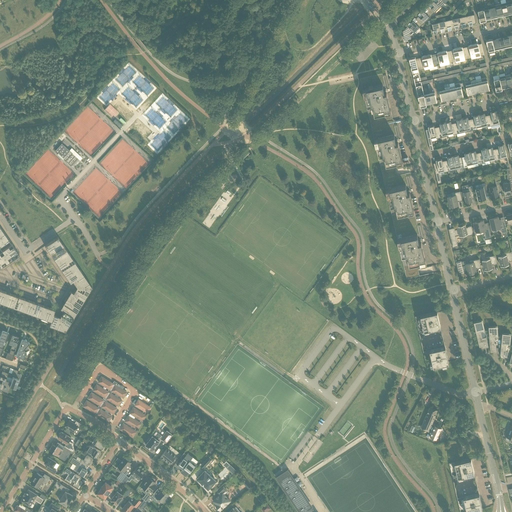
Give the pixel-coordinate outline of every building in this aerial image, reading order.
[(433,0),(428,5),(435,11),(440,6),(433,0)] [(501,4),(495,5),(498,17),(501,16),(502,16),(503,15),(503,14),(501,4)] [(428,5),(423,10),(429,16),(435,11),(428,5)] [(495,5),(489,6),(489,8),(490,9),(491,17),(492,18),(494,18),(498,17),(495,5)] [(489,6),(483,8),(484,9),(486,19),(487,19),(490,19),(492,18),(491,17),(490,9),(489,8),(489,6)] [(484,9),(477,11),(480,21),(480,22),(482,21),(486,20),(486,19),(484,9)] [(423,10),(418,15),(424,21),(429,16),(423,10)] [(451,19),(446,20),(448,29),(455,28),(453,19),(452,16),(451,14),(449,16),(450,17),(451,19)] [(474,14),(467,16),(469,24),(476,23),(474,14)] [(418,15),(413,20),(419,26),(424,21),(418,15)] [(467,16),(460,17),(462,26),(469,24),(467,16)] [(441,21),(439,22),(441,31),(444,30),(448,29),(446,20),(445,17),(442,18),(441,18),(441,21)] [(460,17),(453,19),(455,28),(462,26),(460,17)] [(413,20),(408,25),(414,31),(419,26),(413,20)] [(433,29),(430,30),(431,33),(433,33),(437,32),(441,31),(439,22),(436,23),(436,20),(433,21),(433,23),(432,24),(433,29)] [(414,31),(408,25),(402,30),(404,37),(403,38),(404,40),(408,39),(407,39),(411,38),(410,35),(414,31)] [(498,38),(500,48),(506,47),(504,39),(501,39),(501,38),(498,39),(498,38)] [(486,41),(486,42),(488,51),(489,54),(495,52),(495,50),(494,50),(492,41),(492,39),(488,40),(486,41)] [(470,46),(465,47),(468,59),(476,57),(473,44),(470,45),(470,46)] [(473,44),(476,57),(484,55),(481,44),(476,45),(476,44),(473,44)] [(455,50),(450,51),(452,62),(460,60),(457,47),(457,48),(454,49),(455,50)] [(457,47),(460,60),(468,59),(465,47),(461,48),(460,47),(457,48),(457,47)] [(439,53),(434,54),(437,66),(445,64),(442,51),(441,51),(442,52),(439,52),(439,53)] [(442,51),(445,64),(452,62),(450,51),(445,52),(445,51),(442,52),(442,51)] [(423,57),(419,58),(421,69),(429,67),(426,54),(426,55),(423,56),(423,57)] [(426,54),(429,67),(437,66),(434,54),(429,55),(429,54),(426,55),(426,54)] [(421,69),(419,58),(416,59),(415,57),(409,58),(414,82),(421,80),(420,78),(418,70),(421,69)] [(382,74),(360,79),(362,89),(363,90),(364,94),(364,95),(374,139),(374,140),(375,144),(375,145),(383,179),(405,174),(410,173),(410,172),(409,170),(409,166),(404,167),(404,166),(403,162),(402,161),(398,143),(398,142),(397,140),(394,126),(394,125),(391,112),(387,94),(386,92),(386,90),(382,74)] [(499,75),(493,77),(493,80),(496,90),(496,91),(498,90),(502,89),(500,80),(500,79),(499,79),(499,77),(499,75)] [(505,76),(499,77),(499,79),(500,79),(500,80),(502,89),(502,88),(503,88),(506,88),(508,87),(505,76)] [(481,79),(482,82),(484,91),(489,90),(486,78),(481,79)] [(479,92),(482,92),(484,91),(482,82),(481,79),(476,80),(479,92)] [(470,81),(471,84),(473,93),(473,94),(479,92),(476,80),(470,81)] [(470,81),(465,82),(466,85),(466,86),(468,95),(471,94),(473,94),(473,93),(471,84),(470,81)] [(426,105),(424,95),(422,85),(419,86),(418,83),(415,83),(420,107),(426,105)] [(460,83),(454,84),(455,86),(458,97),(459,97),(460,97),(463,96),(461,86),(460,83)] [(444,88),(445,90),(447,100),(452,99),(450,87),(449,86),(444,88)] [(104,109),(114,118),(119,112),(110,104),(104,109)] [(491,115),(488,115),(490,126),(499,124),(496,110),(492,111),(490,112),(491,115)] [(127,112),(119,120),(127,128),(126,129),(142,143),(152,133),(136,118),(135,119),(127,112)] [(483,113),(479,114),(482,126),(482,128),(490,126),(488,115),(485,116),(484,113),(483,113)] [(474,118),(471,119),(474,130),(477,129),(476,127),(482,126),(479,114),(475,115),(473,116),(474,118)] [(466,117),(462,118),(465,132),(474,130),(471,119),(468,120),(467,117),(466,117)] [(457,122),(454,123),(457,134),(465,132),(462,118),(458,119),(456,120),(457,122)] [(449,121),(445,122),(448,134),(453,133),(453,135),(457,134),(454,123),(451,124),(450,121),(449,121)] [(440,126),(437,127),(440,138),(448,136),(448,134),(445,122),(441,123),(439,123),(440,126)] [(428,129),(425,130),(430,151),(434,150),(431,138),(436,137),(436,139),(440,138),(437,127),(434,128),(434,125),(432,125),(428,126),(428,129)] [(61,144),(55,150),(63,157),(68,151),(69,151),(61,144)] [(499,148),(496,149),(498,160),(502,159),(501,157),(506,156),(504,144),(500,145),(498,145),(499,148)] [(490,147),(487,148),(489,159),(489,160),(494,158),(495,160),(498,160),(496,149),(493,150),(492,147),(490,147)] [(482,152),(479,153),(481,164),(482,166),(490,164),(489,160),(489,159),(487,148),(483,149),(481,149),(482,152)] [(243,159),(250,153),(247,150),(240,156),(243,159)] [(68,151),(63,157),(73,167),(80,161),(77,158),(72,153),(71,152),(70,153),(68,151)] [(473,151),(470,152),(472,164),(478,162),(478,164),(481,164),(479,153),(476,153),(475,151),(473,151)] [(465,156),(462,157),(464,167),(468,167),(467,165),(472,164),(470,152),(466,153),(464,153),(465,156)] [(456,155),(453,156),(455,167),(456,169),(461,168),(464,167),(462,157),(459,157),(458,155),(456,155)] [(448,160),(445,161),(447,171),(456,169),(455,167),(453,156),(449,157),(447,157),(448,160)] [(436,163),(433,163),(438,184),(441,184),(439,171),(444,170),(444,172),(447,171),(445,161),(442,161),(441,158),(440,159),(436,160),(436,163)] [(405,174),(383,179),(386,189),(386,190),(387,194),(387,195),(397,239),(397,240),(398,244),(398,245),(406,279),(430,274),(433,273),(433,270),(432,266),(427,267),(427,266),(426,262),(421,243),(421,242),(421,240),(417,226),(417,225),(414,212),(413,206),(410,193),(410,192),(409,192),(409,190),(406,177),(405,174)] [(507,182),(503,183),(504,189),(503,189),(504,194),(511,193),(510,191),(510,189),(511,189),(511,187),(511,186),(511,179),(511,177),(511,178),(507,178),(507,182)] [(497,188),(500,188),(499,181),(495,182),(496,186),(489,187),(491,197),(495,196),(495,197),(498,197),(497,196),(499,195),(497,188)] [(469,189),(462,190),(464,196),(466,203),(470,202),(472,202),(472,201),(471,199),(475,198),(472,186),(468,187),(469,189)] [(487,192),(486,186),(483,187),(476,189),(478,200),(481,199),(482,201),(485,200),(485,199),(486,198),(484,192),(487,191),(487,192)] [(451,193),(447,194),(448,197),(449,202),(450,202),(451,206),(451,207),(452,206),(458,205),(457,202),(458,201),(459,202),(462,201),(460,191),(459,191),(459,192),(451,193)] [(490,219),(489,219),(492,229),(492,232),(498,231),(497,229),(501,228),(502,233),(507,232),(505,222),(504,222),(501,222),(501,219),(499,220),(498,218),(498,217),(494,218),(494,217),(490,217),(490,219)] [(489,234),(489,238),(491,237),(488,223),(484,224),(483,220),(480,221),(480,220),(476,221),(476,222),(473,222),(476,232),(483,230),(484,232),(485,235),(489,234)] [(458,229),(455,230),(457,236),(459,235),(459,236),(463,235),(464,237),(472,235),(473,235),(471,226),(467,227),(466,228),(465,224),(463,225),(463,223),(459,224),(459,226),(458,226),(458,227),(457,227),(458,229)] [(457,236),(455,230),(455,228),(449,229),(450,233),(449,234),(452,247),(458,246),(455,236),(457,236)] [(0,246),(9,240),(5,234),(0,237),(0,246)] [(47,250),(61,241),(58,237),(45,246),(47,245),(49,247),(46,249),(47,250)] [(53,253),(63,245),(61,241),(47,250),(49,252),(51,250),(53,253)] [(5,248),(8,253),(15,249),(11,243),(5,248)] [(63,245),(53,253),(54,255),(52,257),(53,259),(55,257),(66,250),(63,245)] [(2,250),(9,261),(12,259),(8,253),(5,248),(2,250)] [(19,255),(15,249),(8,253),(12,259),(19,255)] [(2,250),(0,251),(0,254),(6,263),(9,261),(2,250)] [(66,250),(55,257),(53,259),(54,260),(57,259),(58,261),(69,254),(66,250)] [(502,256),(498,256),(500,262),(501,266),(502,266),(503,266),(503,267),(507,266),(506,265),(509,265),(508,261),(509,261),(511,260),(511,253),(511,252),(502,254),(502,256)] [(69,254),(58,261),(60,264),(58,265),(59,267),(61,266),(72,258),(69,254)] [(486,259),(482,260),(483,266),(484,270),(485,270),(492,268),(492,265),(493,265),(497,264),(495,255),(494,255),(494,256),(486,258),(486,259)] [(72,258),(61,266),(59,267),(60,269),(62,267),(64,269),(75,262),(72,258)] [(466,265),(463,266),(465,272),(468,271),(469,274),(476,272),(475,269),(477,268),(477,269),(481,268),(479,259),(478,259),(469,261),(470,263),(466,264),(466,265)] [(465,272),(463,266),(462,266),(461,261),(456,262),(458,271),(459,270),(460,275),(465,274),(465,272)] [(75,262),(64,269),(65,272),(63,273),(64,275),(78,266),(75,262)] [(69,278),(80,270),(78,266),(64,275),(66,277),(68,275),(69,278)] [(80,270),(69,278),(71,280),(69,282),(70,284),(73,282),(83,275),(80,270)] [(73,282),(76,286),(86,279),(83,275),(73,282)] [(76,286),(76,287),(92,287),(86,279),(76,286)] [(76,287),(76,288),(87,295),(92,287),(76,287)] [(76,288),(73,293),(84,299),(87,295),(76,288)] [(84,299),(73,293),(70,291),(69,293),(71,295),(70,297),(81,304),(84,299)] [(8,306),(12,294),(8,293),(4,304),(8,306)] [(13,307),(17,296),(12,294),(8,306),(13,307)] [(18,309),(22,298),(17,296),(13,307),(18,309)] [(81,304),(70,297),(68,300),(66,298),(65,300),(79,308),(81,304)] [(22,311),(26,299),(22,298),(18,309),(22,311)] [(27,312),(31,301),(26,299),(22,311),(27,312)] [(64,302),(66,303),(65,306),(76,312),(79,308),(65,300),(64,302)] [(32,314),(36,303),(31,301),(27,312),(32,314)] [(36,316),(41,305),(36,303),(32,314),(36,316)] [(41,318),(45,306),(41,305),(36,316),(41,318)] [(46,319),(50,308),(45,306),(41,318),(46,319)] [(65,306),(63,308),(61,307),(60,309),(63,311),(73,317),(76,312),(65,306)] [(55,310),(50,308),(46,319),(50,321),(51,321),(53,314),(54,314),(55,310)] [(63,311),(60,315),(71,322),(73,317),(63,311)] [(420,315),(420,316),(423,328),(424,330),(424,331),(440,327),(437,312),(420,315)] [(49,325),(54,327),(58,316),(54,314),(53,314),(51,321),(50,321),(49,325)] [(60,316),(65,331),(71,322),(60,315),(60,316)] [(54,327),(65,331),(60,316),(58,316),(54,327)] [(482,346),(482,348),(488,347),(486,337),(482,338),(480,331),(485,330),(482,320),(473,322),(479,348),(480,348),(480,347),(482,346)] [(490,348),(496,348),(495,343),(494,343),(494,337),(498,336),(497,326),(488,327),(490,349),(490,348)] [(0,355),(8,333),(2,330),(2,331),(0,330),(0,331),(2,332),(0,336),(0,355)] [(503,357),(507,358),(508,351),(505,351),(506,344),(510,344),(511,334),(502,333),(500,355),(500,356),(501,355),(503,355),(503,357)] [(7,353),(5,358),(11,361),(13,355),(18,343),(17,343),(17,342),(18,342),(19,339),(18,339),(18,336),(12,334),(8,344),(12,345),(10,349),(12,350),(11,354),(7,353)] [(21,340),(16,356),(20,358),(23,359),(24,356),(26,352),(29,350),(27,346),(29,343),(25,339),(24,340),(22,339),(21,340)] [(449,363),(445,347),(429,350),(433,367),(449,363)] [(1,393),(2,390),(6,380),(8,373),(2,372),(2,371),(0,376),(0,379),(2,380),(1,383),(0,382),(0,391),(1,392),(1,393)] [(11,382),(9,386),(10,386),(15,388),(17,382),(18,380),(19,379),(20,376),(16,375),(16,374),(14,374),(13,377),(11,382)] [(114,381),(112,383),(102,377),(98,382),(109,389),(111,390),(116,382),(114,381)] [(6,380),(2,390),(8,392),(10,386),(9,386),(11,382),(6,380)] [(116,386),(117,383),(116,382),(111,390),(112,391),(123,398),(127,392),(116,386)] [(109,389),(107,391),(97,385),(93,390),(104,397),(106,398),(111,390),(109,389)] [(111,394),(112,391),(111,390),(106,398),(107,399),(118,406),(122,400),(111,394)] [(104,397),(102,399),(92,393),(88,398),(99,405),(101,406),(106,398),(104,397)] [(106,402),(107,399),(106,398),(101,406),(102,407),(113,414),(117,408),(106,402)] [(151,404),(149,406),(138,400),(135,405),(146,412),(148,413),(151,408),(151,407),(153,405),(151,404)] [(99,405),(97,407),(87,401),(83,406),(96,414),(101,406),(99,405)] [(101,410),(102,407),(101,406),(96,414),(108,422),(112,416),(101,410)] [(428,431),(431,424),(432,424),(435,416),(437,410),(430,407),(427,413),(421,428),(428,430),(428,431)] [(146,412),(144,414),(133,408),(130,413),(141,420),(143,421),(146,416),(146,415),(148,413),(146,412)] [(141,420),(139,422),(128,416),(125,421),(136,428),(138,429),(141,424),(141,423),(143,421),(141,420)] [(76,421),(74,424),(69,420),(65,427),(74,432),(78,426),(79,427),(81,424),(76,421)] [(136,428),(134,430),(123,424),(120,429),(133,437),(136,432),(136,431),(138,429),(136,428)] [(443,424),(441,428),(444,429),(443,432),(448,434),(451,427),(449,427),(449,426),(448,426),(443,424)] [(434,425),(430,437),(436,440),(441,428),(434,425)] [(166,443),(172,435),(167,431),(163,436),(161,435),(159,437),(158,437),(157,437),(156,438),(152,436),(150,439),(149,438),(147,441),(148,442),(145,445),(152,450),(155,447),(157,445),(157,444),(161,439),(166,443)] [(69,441),(71,438),(62,432),(61,432),(60,432),(59,434),(59,436),(58,438),(66,443),(64,446),(74,452),(75,453),(76,451),(74,449),(73,443),(69,441)] [(103,442),(105,439),(98,434),(92,443),(102,449),(106,443),(103,442)] [(57,445),(56,447),(53,444),(49,450),(58,456),(62,459),(65,454),(68,456),(70,453),(72,455),(74,452),(64,446),(63,449),(57,445)] [(97,457),(101,451),(91,445),(85,454),(93,458),(94,456),(97,457)] [(170,464),(176,456),(167,448),(161,457),(170,464)] [(190,461),(193,457),(188,453),(186,455),(183,460),(177,466),(180,469),(182,467),(183,469),(180,472),(186,477),(195,465),(190,461)] [(91,461),(93,458),(85,454),(84,457),(85,458),(84,460),(82,459),(80,462),(73,458),(88,467),(89,464),(91,465),(93,462),(91,461)] [(53,467),(56,462),(48,457),(44,463),(48,465),(46,468),(55,474),(57,471),(56,469),(53,467)] [(127,458),(126,458),(125,457),(118,466),(123,470),(116,479),(121,482),(122,481),(126,475),(128,473),(125,470),(131,462),(130,461),(127,458)] [(202,470),(212,459),(209,457),(199,467),(202,470)] [(86,469),(88,467),(73,458),(70,462),(76,466),(73,470),(84,476),(87,470),(86,469)] [(458,477),(474,474),(471,458),(454,462),(458,477)] [(230,464),(226,468),(232,474),(236,470),(230,464)] [(139,480),(145,473),(137,467),(132,474),(130,477),(129,478),(126,475),(122,481),(125,484),(128,480),(129,481),(132,478),(133,479),(135,477),(139,480)] [(79,480),(81,477),(67,468),(65,472),(69,474),(65,480),(70,483),(72,480),(75,482),(74,485),(78,488),(82,482),(79,480)] [(208,489),(216,481),(205,471),(197,479),(201,483),(204,485),(208,489)] [(44,474),(43,477),(37,473),(31,483),(38,488),(42,482),(46,484),(50,477),(44,474)] [(300,511),(311,511),(314,511),(289,474),(280,481),(300,511)] [(151,478),(151,479),(149,477),(142,487),(148,492),(149,490),(151,492),(156,485),(154,484),(155,482),(154,481),(154,479),(152,478),(151,478)] [(112,484),(111,486),(106,482),(103,486),(102,486),(100,489),(101,490),(98,493),(105,498),(110,490),(113,491),(112,492),(113,492),(117,485),(114,483),(113,485),(112,484)] [(65,492),(60,501),(66,505),(72,496),(67,493),(69,490),(63,485),(61,489),(65,492)] [(223,493),(226,490),(223,486),(217,492),(219,495),(213,501),(214,501),(213,501),(216,504),(215,505),(216,506),(216,507),(216,508),(217,509),(218,510),(219,509),(220,510),(224,506),(226,505),(230,501),(223,493)] [(166,498),(170,494),(163,487),(158,494),(155,492),(151,496),(150,497),(156,502),(158,502),(160,500),(162,502),(163,502),(164,502),(167,499),(167,498),(166,498)] [(41,503),(43,499),(39,497),(28,490),(24,497),(23,498),(22,500),(21,501),(32,507),(33,507),(34,505),(34,504),(32,503),(34,499),(41,503)] [(121,491),(120,491),(119,490),(119,491),(118,491),(117,491),(111,500),(112,501),(115,504),(115,503),(117,504),(123,495),(121,493),(121,492),(121,491)] [(146,502),(150,497),(151,496),(147,493),(142,498),(144,500),(146,502)] [(463,497),(466,511),(472,511),(483,510),(479,493),(463,497)] [(136,508),(141,502),(137,498),(133,504),(129,501),(122,509),(125,511),(128,511),(134,505),(136,508)] [(147,503),(146,502),(144,500),(137,508),(140,511),(139,511),(142,511),(144,510),(142,509),(147,503)] [(58,511),(60,508),(52,503),(49,508),(51,509),(50,511),(50,510),(48,511),(58,511)] [(263,511),(265,511),(271,508),(267,503),(261,508),(263,511)]
